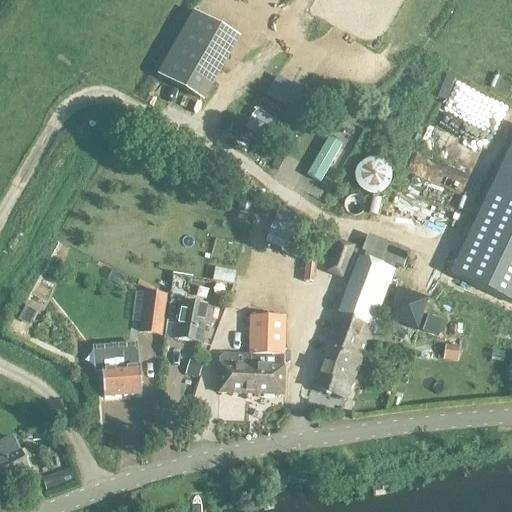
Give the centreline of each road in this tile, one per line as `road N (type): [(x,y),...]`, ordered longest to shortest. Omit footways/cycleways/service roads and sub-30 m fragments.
road 1 (track): [(511,115),(436,252),(380,229),(325,229),(198,132),(112,96),(82,98),(45,132),(0,211)]
road 2 (unclassified): [(511,413),(381,420),(326,438),(264,437),(54,511)]
road 3 (track): [(0,366),(46,392),(69,417),(93,498)]
